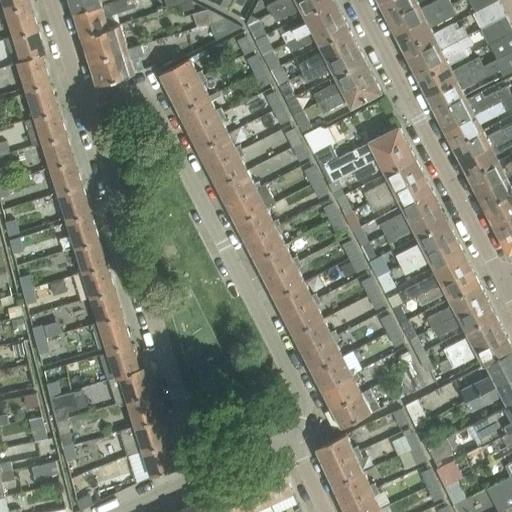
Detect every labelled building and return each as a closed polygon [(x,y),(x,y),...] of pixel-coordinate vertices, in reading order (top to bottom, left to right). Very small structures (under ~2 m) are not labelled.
[(4,0),(7,10),(31,3),(29,0),(4,0)] [(71,0),(75,11),(104,3),(112,0),(71,0)] [(134,0),(112,0),(104,3),(75,11),(82,35),(110,27),(106,16),(118,13),(137,7),(134,0)] [(223,0),(219,7),(228,11),(234,0),(223,0)] [(274,0),(268,3),(273,11),(294,0),(274,0)] [(302,7),(305,13),(330,0),(294,0),(273,11),(277,20),(302,7)] [(335,0),(330,0),(305,13),(309,19),(283,32),(288,41),(342,13),(335,0)] [(389,17),(418,1),(417,0),(382,0),(381,1),(389,17)] [(436,0),(421,8),(418,1),(389,17),(396,32),(451,4),(448,0),(436,0)] [(499,0),(496,0),(495,1),(479,9),(473,12),(481,27),(506,14),(499,0)] [(495,0),(474,0),(479,9),(495,1),(495,0)] [(31,3),(7,10),(15,35),(38,28),(31,3)] [(396,32),(404,47),(434,32),(431,26),(456,14),(451,4),(396,32)] [(207,9),(192,14),(196,27),(210,23),(225,19),(207,9)] [(318,37),(321,43),(350,28),(342,13),(288,41),(293,50),(318,37)] [(481,27),(489,43),(511,31),(511,25),(506,14),(481,27)] [(247,21),(249,23),(258,19),(250,15),(247,21)] [(225,19),(210,23),(216,40),(241,28),(240,26),(225,19)] [(266,33),(258,19),(249,23),(248,24),(255,39),(266,33)] [(454,22),(434,32),(404,47),(412,63),(467,35),(462,26),(457,29),(454,22)] [(91,59),(128,47),(121,23),(110,27),(82,35),(87,51),(88,50),(91,59)] [(15,63),(19,62),(23,60),(42,55),(46,53),(38,28),(15,35),(7,38),(15,63)] [(350,28),(321,43),(324,49),(299,62),(304,72),(358,44),(350,28)] [(497,58),(511,50),(511,31),(489,43),(494,53),(497,58)] [(244,53),(253,48),(246,34),(237,39),(244,53)] [(472,44),(467,35),(412,63),(420,78),(450,63),(469,53),(466,47),(472,44)] [(131,58),(145,54),(141,43),(128,47),(91,59),(94,67),(92,67),(97,83),(114,78),(114,79),(119,77),(119,76),(136,71),(131,58)] [(366,59),(358,44),(304,72),(308,81),(334,68),(337,74),(366,59)] [(271,69),(280,64),(273,49),(263,54),(271,69)] [(511,50),(497,58),(483,65),(428,94),(437,111),(467,96),(466,94),(462,88),(488,75),(500,69),(503,75),(511,70),(511,50)] [(246,57),(254,72),(263,67),(255,53),(246,57)] [(51,82),(42,55),(23,60),(19,62),(27,87),(28,89),(51,82)] [(453,69),(450,63),(420,78),(428,94),(483,65),(480,60),(479,56),(453,69)] [(191,57),(161,72),(170,91),(205,73),(203,69),(198,71),(191,57)] [(366,59),(337,74),(340,80),(315,93),(319,102),(373,75),(366,59)] [(282,63),(280,64),(271,69),(279,84),(288,80),(289,79),(282,63)] [(263,67),(254,72),(242,77),(246,86),(258,80),(261,86),(270,81),(263,67)] [(205,73),(170,91),(180,109),(210,94),(203,81),(208,79),(205,73)] [(382,90),(373,75),(319,102),(324,112),(349,99),(353,105),(382,90)] [(279,84),(286,100),(296,95),(288,80),(279,84)] [(28,91),(36,116),(59,109),(51,82),(28,89),(28,91)] [(446,129),(511,94),(511,93),(507,85),(485,97),(482,91),(467,98),(467,96),(437,111),(446,129)] [(217,90),(210,94),(212,99),(220,95),(217,90)] [(274,90),(265,94),(273,109),(282,104),(274,90)] [(210,94),(180,109),(189,128),(224,110),(222,105),(217,108),(212,99),(210,94)] [(511,94),(446,129),(454,144),(484,128),(481,122),(511,105),(511,94)] [(304,110),(296,95),(286,100),(294,115),(304,110)] [(289,118),(282,104),(273,109),(280,123),(289,118)] [(33,144),(44,141),(67,134),(59,109),(36,116),(25,119),(33,144)] [(224,110),(189,128),(199,146),(229,131),(222,118),(227,116),(224,110)] [(302,131),(312,126),(304,110),(294,115),(302,131)] [(454,144),(462,159),(511,133),(511,120),(511,121),(487,133),(484,128),(454,144)] [(332,144),(314,153),(329,182),(336,178),(353,169),(408,141),(399,125),(338,156),(332,144)] [(293,126),(284,131),(292,146),(301,141),(293,126)] [(321,126),(304,135),(314,153),(332,144),(336,142),(328,126),(327,126),(321,126)] [(229,131),(199,146),(209,165),(243,147),(241,142),(236,145),(229,131)] [(511,133),(462,159),(470,175),(500,159),(497,153),(511,145),(511,133)] [(67,134),(44,141),(52,166),(75,159),(67,134)] [(0,140),(0,154),(10,152),(7,139),(0,140)] [(301,141),(292,146),(299,160),(308,155),(301,141)] [(416,157),(408,141),(353,169),(358,178),(383,165),(387,172),(416,157)] [(243,147),(209,165),(218,183),(248,168),(241,155),(246,152),(243,147)] [(369,200),(424,173),(416,157),(387,172),(390,178),(365,191),(369,200)] [(75,159),(52,166),(60,191),(83,184),(75,159)] [(470,175),(478,190),(511,172),(511,160),(503,165),(500,159),(470,175)] [(304,169),(311,183),(320,178),(312,164),(304,169)] [(248,168),(218,183),(228,202),(262,184),(260,180),(255,183),(248,168)] [(511,172),(478,190),(485,206),(511,192),(511,172)] [(432,188),(424,173),(369,200),(374,210),(399,197),(403,203),(432,188)] [(327,192),(320,178),(311,183),(318,197),(327,192)] [(336,178),(329,182),(337,197),(344,194),(336,178)] [(5,181),(0,181),(0,196),(9,194),(5,181)] [(262,184),(228,202),(237,221),(267,205),(275,201),(266,183),(262,184)] [(83,184),(60,191),(68,217),(68,219),(91,211),(91,209),(83,184)] [(385,231),(440,204),(432,188),(403,203),(406,209),(381,222),(385,231)] [(511,192),(485,206),(493,221),(511,211),(511,192)] [(337,197),(345,213),(352,209),(344,194),(337,197)] [(323,206),(330,220),(339,215),(331,201),(323,206)] [(448,219),(440,204),(385,231),(390,241),(416,228),(419,234),(448,219)] [(267,205),(237,221),(247,239),(282,221),(279,217),(275,220),(267,205)] [(345,213),(352,229),(360,225),(352,209),(345,213)] [(77,245),(91,241),(100,238),(91,211),(68,219),(69,221),(77,245)] [(511,211),(493,221),(501,237),(511,231),(511,211)] [(346,230),(339,215),(330,220),(337,234),(346,230)] [(15,219),(5,221),(9,235),(19,232),(15,219)] [(401,263),(455,235),(448,219),(419,234),(422,240),(397,253),(401,263)] [(247,239),(248,241),(256,258),(286,242),(279,229),(284,227),(282,221),(247,239)] [(368,241),(360,225),(352,229),(361,244),(368,241)] [(509,252),(511,250),(511,231),(501,237),(509,252)] [(431,259),(435,265),(464,251),(455,235),(401,263),(406,272),(431,259)] [(23,250),(21,241),(20,236),(10,239),(13,252),(23,250)] [(91,241),(77,245),(84,271),(107,263),(100,240),(100,238),(91,241)] [(342,243),(349,257),(358,252),(351,238),(342,243)] [(361,244),(369,260),(376,256),(368,241),(361,244)] [(286,242),(256,258),(266,276),(301,258),(298,254),(293,256),(286,242)] [(472,267),(464,251),(435,265),(438,272),(413,285),(398,293),(403,302),(416,295),(472,267)] [(365,267),(358,252),(349,257),(356,271),(365,267)] [(381,253),(376,256),(369,260),(376,275),(384,272),(388,269),(389,269),(381,253)] [(301,258),(266,276),(275,295),(305,279),(298,267),(304,264),(301,258)] [(115,289),(107,263),(84,271),(74,274),(82,299),(92,296),(115,289)] [(451,297),(480,282),(472,267),(416,295),(421,305),(422,304),(448,291),(451,297)] [(388,269),(384,272),(376,275),(385,291),(396,285),(388,269)] [(0,271),(0,280),(10,279),(8,270),(0,271)] [(23,290),(32,287),(29,274),(19,276),(23,290)] [(361,280),(368,294),(377,289),(370,275),(361,280)] [(305,279),(275,295),(285,313),(320,295),(318,292),(313,294),(305,279)] [(488,298),(480,282),(451,297),(454,303),(429,316),(433,325),(488,298)] [(36,301),(32,287),(23,290),(26,303),(36,301)] [(92,296),(100,321),(123,314),(115,289),(92,296)] [(384,304),(377,289),(368,294),(375,308),(384,304)] [(320,295),(285,313),(294,332),(324,317),(318,304),(323,301),(320,295)] [(495,313),(488,298),(433,325),(438,334),(463,321),(467,328),(495,313)] [(400,303),(393,307),(401,323),(408,319),(400,303)] [(380,317),(387,331),(396,327),(389,312),(380,317)] [(503,328),(495,313),(467,328),(470,334),(445,347),(449,356),(503,328)] [(132,341),(123,314),(100,321),(92,323),(100,349),(108,346),(109,348),(132,341)] [(24,316),(12,318),(15,331),(27,328),(24,316)] [(324,317),(294,332),(304,350),(339,333),(337,328),(332,331),(324,317)] [(408,319),(401,323),(409,338),(416,334),(408,319)] [(36,340),(46,337),(42,324),(32,326),(36,340)] [(403,341),(396,327),(387,331),(394,345),(403,341)] [(503,328),(449,356),(436,363),(441,372),(454,366),(479,353),(482,359),(483,360),(486,359),(487,362),(511,349),(511,345),(511,344),(503,328)] [(339,333),(304,350),(313,369),(343,354),(336,341),(341,338),(339,333)] [(409,338),(417,353),(424,350),(416,334),(409,338)] [(46,337),(36,340),(39,354),(49,351),(46,337)] [(26,340),(13,343),(15,355),(29,352),(26,340)] [(140,368),(132,341),(109,348),(109,350),(117,375),(140,368)] [(399,354),(406,368),(415,364),(408,349),(399,354)] [(511,376),(511,349),(487,362),(488,363),(493,372),(462,388),(467,399),(511,376)] [(424,350),(417,353),(425,369),(432,365),(424,350)] [(343,354),(313,369),(323,388),(358,370),(355,365),(350,368),(343,354)] [(415,364),(406,368),(416,388),(425,384),(415,364)] [(140,368),(117,375),(107,378),(115,404),(128,399),(152,392),(144,367),(140,368)] [(358,370),(323,388),(332,406),(362,391),(355,377),(360,375),(358,370)] [(511,376),(467,399),(472,409),(504,393),(509,404),(511,403),(511,376)] [(50,395),(60,393),(56,379),(47,382),(50,395)] [(370,387),(362,391),(332,406),(343,426),(381,407),(370,387)] [(70,390),(60,393),(50,395),(55,414),(74,409),(70,390)] [(128,399),(136,424),(159,417),(152,392),(128,399)] [(428,419),(418,399),(406,405),(416,425),(428,419)] [(511,403),(509,404),(474,423),(485,444),(496,438),(495,437),(511,428),(511,403)] [(400,408),(391,412),(398,426),(407,422),(400,408)] [(0,422),(3,422),(10,421),(8,412),(0,413),(0,422)] [(42,414),(29,417),(35,440),(48,437),(42,414)] [(126,455),(144,449),(167,442),(159,417),(136,424),(118,430),(126,455)] [(57,422),(64,449),(73,446),(66,419),(57,422)] [(426,430),(420,433),(426,447),(428,446),(439,441),(432,427),(426,430)] [(485,444),(467,453),(469,457),(487,448),(490,454),(511,442),(511,428),(495,437),(496,438),(485,444)] [(411,430),(393,438),(399,453),(417,444),(411,430)] [(317,446),(325,465),(359,449),(358,445),(353,447),(347,432),(317,446)] [(439,441),(428,446),(436,460),(454,451),(447,436),(439,441)] [(167,442),(144,449),(152,475),(175,468),(167,442)] [(424,459),(417,444),(399,453),(406,467),(424,459)] [(77,460),(73,446),(64,449),(67,462),(77,460)] [(362,455),(359,449),(325,465),(334,484),(364,470),(358,457),(362,455)] [(458,457),(440,465),(449,484),(466,477),(458,457)] [(0,470),(12,468),(11,459),(0,461),(0,470)] [(56,459),(32,465),(34,477),(59,472),(56,459)] [(281,463),(257,474),(270,502),(294,491),(281,463)] [(428,467),(407,477),(414,492),(426,486),(435,482),(428,467)] [(0,470),(0,495),(5,494),(2,479),(14,477),(12,468),(0,470)] [(334,484),(343,502),(377,486),(374,482),(370,484),(364,470),(334,484)] [(275,511),(270,502),(257,474),(234,485),(246,511),(275,511)] [(458,481),(446,487),(455,505),(467,499),(458,481)] [(442,496),(435,482),(426,486),(433,500),(442,496)] [(246,511),(234,485),(211,495),(218,511),(246,511)] [(343,502),(347,511),(370,511),(381,507),(375,495),(380,493),(377,486),(343,502)] [(0,495),(0,511),(21,511),(20,506),(8,509),(5,494),(0,495)] [(81,509),(94,503),(89,494),(77,500),(81,509)] [(218,511),(211,495),(187,506),(189,511),(218,511)] [(499,511),(510,507),(504,496),(493,502),(497,511),(499,511)]
